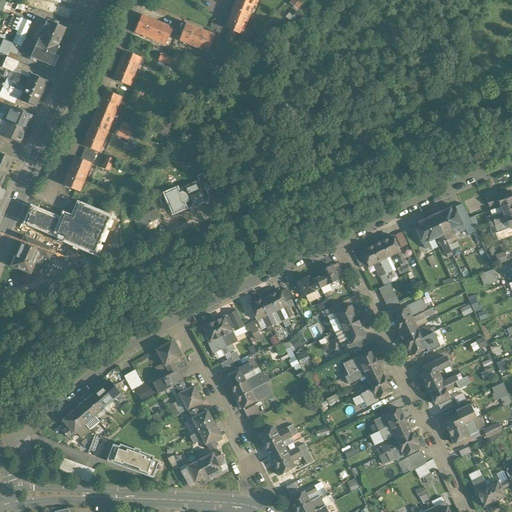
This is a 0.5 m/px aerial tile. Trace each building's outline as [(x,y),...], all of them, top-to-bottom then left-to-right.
[(236,0),(231,13),(230,13),(229,16),(230,16),(225,29),(230,31),(236,33),(241,35),(255,0),(236,0)] [(293,0),(291,3),(300,10),(305,3),(300,0),(293,0)] [(172,29),(142,16),(139,23),(136,21),(134,27),(137,28),(135,33),(165,45),(168,40),(170,37),(169,36),(172,29)] [(31,23),(24,19),(13,44),(20,47),(31,23)] [(41,40),(39,39),(30,60),(33,62),(35,59),(54,67),(58,57),(55,56),(59,47),(58,47),(66,29),(58,25),(59,22),(55,21),(54,24),(47,21),(44,28),(46,29),(41,40)] [(199,29),(198,30),(186,25),(179,41),(207,52),(214,36),(202,31),(202,30),(199,29)] [(236,33),(230,31),(225,42),(232,45),(236,33)] [(13,44),(5,41),(0,52),(0,54),(6,57),(14,61),(20,47),(13,44)] [(231,49),(216,67),(225,75),(240,57),(231,49)] [(141,59),(124,52),(119,64),(118,64),(117,67),(118,67),(113,80),(129,86),(141,59)] [(167,57),(161,54),(158,61),(164,63),(167,57)] [(14,61),(6,57),(2,68),(14,73),(18,63),(14,61)] [(173,59),(167,57),(164,63),(170,66),(173,59)] [(203,61),(191,57),(189,63),(201,68),(203,61)] [(29,79),(16,74),(13,82),(25,87),(29,79)] [(47,82),(31,75),(25,87),(41,94),(47,82)] [(13,82),(12,82),(10,87),(23,93),(25,87),(13,82)] [(10,87),(4,84),(0,93),(0,98),(4,100),(8,92),(10,87)] [(23,93),(10,87),(8,92),(21,97),(23,93)] [(41,94),(25,87),(23,93),(21,97),(21,98),(20,100),(36,107),(41,94)] [(144,93),(137,90),(135,96),(141,99),(144,93)] [(21,97),(8,92),(4,100),(13,104),(14,105),(18,97),(21,98),(21,97)] [(98,107),(89,131),(88,130),(87,134),(82,146),(99,153),(121,98),(105,92),(100,104),(99,103),(98,107)] [(141,99),(135,96),(132,102),(139,105),(141,99)] [(4,100),(0,98),(0,103),(3,104),(9,107),(11,108),(11,107),(13,104),(4,100)] [(0,119),(3,121),(5,115),(9,107),(3,104),(0,110),(0,119)] [(32,116),(11,107),(11,108),(8,116),(5,115),(3,121),(8,123),(25,131),(32,116)] [(25,131),(8,123),(6,128),(3,127),(0,134),(0,135),(20,144),(25,131)] [(134,128),(122,123),(116,136),(128,141),(131,134),(133,129),(134,128)] [(138,137),(131,134),(128,141),(127,144),(132,146),(131,146),(134,147),(138,137)] [(96,153),(85,149),(83,155),(94,159),(96,153)] [(0,153),(0,171),(6,174),(13,159),(0,153)] [(94,159),(83,155),(80,160),(91,165),(94,159)] [(113,159),(107,157),(104,163),(111,165),(113,159)] [(80,160),(74,158),(69,170),(67,173),(68,173),(63,185),(79,192),(91,165),(80,160)] [(111,165),(104,163),(102,169),(108,171),(111,165)] [(200,183),(181,191),(185,203),(189,201),(191,206),(207,199),(200,183)] [(188,208),(185,203),(181,191),(178,186),(164,192),(173,214),(188,208)] [(511,197),(510,192),(508,191),(503,193),(502,195),(496,197),(499,204),(500,207),(511,203),(511,197)] [(488,207),(499,204),(496,197),(486,200),(488,207)] [(96,251),(111,214),(80,201),(74,215),(65,211),(63,217),(58,229),(67,233),(65,238),(96,251)] [(511,203),(500,207),(502,213),(503,218),(505,217),(511,214),(511,203)] [(58,229),(63,217),(34,205),(27,220),(56,233),(58,229)] [(457,214),(454,207),(442,213),(451,231),(457,228),(463,225),(457,214)] [(155,209),(133,220),(138,229),(159,218),(155,209)] [(464,211),(457,214),(463,225),(465,230),(472,226),(464,211)] [(442,213),(434,217),(443,235),(448,232),(451,231),(442,213)] [(502,213),(491,217),(493,222),(503,218),(502,213)] [(443,235),(434,217),(426,221),(434,239),(437,238),(443,235)] [(503,218),(493,222),(495,227),(507,223),(505,217),(503,218)] [(434,239),(426,221),(414,226),(422,245),(428,242),(433,239),(434,239)] [(507,223),(495,227),(497,233),(509,229),(507,223)] [(472,226),(465,230),(468,237),(475,233),(472,226)] [(448,232),(443,235),(446,242),(452,239),(448,232)] [(443,235),(437,238),(440,245),(441,244),(446,242),(443,235)] [(24,237),(16,256),(34,264),(39,254),(42,246),(24,237)] [(400,252),(392,237),(382,242),(389,257),(395,254),(400,252)] [(438,250),(433,239),(428,242),(430,247),(427,248),(430,254),(438,250)] [(389,257),(382,242),(372,247),(379,262),(383,260),(389,257)] [(52,250),(42,246),(39,254),(49,259),(52,250)] [(372,247),(361,252),(366,263),(368,267),(374,264),(379,262),(372,247)] [(359,266),(366,263),(361,252),(354,255),(359,266)] [(405,263),(400,252),(395,254),(400,265),(405,263)] [(34,264),(16,256),(12,266),(30,274),(34,264)] [(383,260),(379,262),(384,272),(387,271),(388,270),(383,260)] [(379,262),(374,264),(379,275),(384,272),(379,262)] [(343,274),(338,263),(333,266),(338,276),(343,274)] [(331,266),(320,271),(322,276),(315,279),(320,288),(324,286),(326,285),(327,286),(338,280),(331,266)] [(493,270),(480,275),(483,283),(496,278),(493,270)] [(386,276),(381,279),(385,287),(389,285),(386,276)] [(307,277),(296,283),(303,297),(314,292),(313,291),(316,290),(320,288),(315,279),(309,282),(307,277)] [(392,290),(389,285),(385,287),(379,290),(382,295),(392,290)] [(286,289),(280,292),(285,303),(291,300),(286,289)] [(392,290),(382,295),(384,300),(394,295),(392,290)] [(280,291),(269,296),(276,311),(282,308),(287,306),(285,303),(280,292),(280,291)] [(394,295),(384,300),(386,305),(397,300),(394,295)] [(269,296),(259,300),(267,316),(271,314),(276,311),(269,296)] [(334,304),(331,296),(325,299),(329,307),(334,304)] [(475,296),(468,298),(474,313),(483,309),(479,301),(477,302),(475,296)] [(259,300),(248,306),(256,321),(262,318),(267,316),(259,300)] [(295,307),(291,300),(285,303),(287,306),(289,310),(295,307)] [(397,300),(386,305),(389,310),(399,305),(397,300)] [(325,311),(328,317),(335,314),(344,310),(341,303),(325,311)] [(287,306),(282,308),(287,319),(292,316),(289,310),(287,306)] [(344,310),(335,314),(342,329),(358,322),(350,307),(344,310)] [(406,308),(391,315),(396,326),(411,319),(409,314),(406,308)] [(420,309),(409,314),(411,319),(422,314),(420,309)] [(236,311),(227,316),(234,332),(244,327),(236,311)] [(271,314),(267,316),(272,326),(276,324),(271,314)] [(422,314),(411,319),(414,323),(424,318),(422,314)] [(267,316),(262,318),(267,328),(272,326),(267,316)] [(224,317),(213,323),(220,337),(231,332),(228,326),(229,325),(226,320),(225,320),(224,317)] [(411,319),(396,326),(401,336),(416,329),(414,323),(411,319)] [(358,322),(342,329),(350,344),(350,345),(362,339),(365,337),(358,322)] [(213,323),(202,328),(204,331),(203,332),(206,337),(207,337),(209,342),(210,342),(216,339),(221,349),(225,347),(220,337),(213,323)] [(424,325),(416,329),(419,334),(427,330),(424,325)] [(255,327),(250,329),(255,340),(260,337),(255,327)] [(416,329),(401,336),(406,346),(421,339),(419,334),(416,329)] [(427,330),(419,334),(421,339),(432,334),(429,329),(427,330)] [(231,332),(220,337),(225,347),(228,353),(234,350),(232,344),(237,342),(231,332)] [(432,334),(421,339),(426,349),(437,344),(434,338),(432,334)] [(277,335),(271,338),(274,345),(281,342),(277,335)] [(216,339),(210,342),(209,342),(208,343),(213,353),(221,349),(216,339)] [(362,339),(350,345),(350,344),(346,346),(350,353),(366,346),(362,339)] [(421,339),(406,346),(411,356),(426,349),(421,339)] [(171,343),(156,351),(164,366),(165,366),(172,362),(173,365),(178,363),(177,360),(179,359),(171,343)] [(372,352),(357,359),(359,365),(362,370),(377,362),(372,352)] [(445,357),(433,363),(435,367),(437,372),(449,367),(445,357)] [(231,358),(219,364),(222,370),(233,365),(234,364),(231,358)] [(357,359),(346,364),(349,370),(359,365),(357,359)] [(253,371),(242,376),(245,382),(256,376),(260,373),(253,361),(249,363),(253,371)] [(173,365),(172,362),(165,366),(169,375),(176,371),(173,365)] [(377,362),(362,370),(364,374),(366,378),(367,380),(382,372),(377,362)] [(432,362),(421,367),(424,372),(435,367),(433,363),(432,362)] [(239,372),(225,379),(231,390),(245,382),(242,376),(253,371),(249,363),(238,369),(239,372)] [(233,365),(222,370),(226,376),(236,371),(233,365)] [(359,365),(349,370),(351,375),(362,370),(359,365)] [(165,366),(164,366),(157,369),(162,379),(169,375),(165,366)] [(424,372),(420,374),(425,385),(440,378),(437,372),(435,367),(424,372)] [(362,370),(351,375),(353,379),(364,374),(362,370)] [(135,371),(124,377),(129,385),(139,380),(135,371)] [(162,379),(154,383),(159,393),(158,393),(159,394),(182,382),(176,371),(169,375),(162,379)] [(265,371),(260,373),(256,376),(259,382),(261,386),(265,384),(270,381),(265,371)] [(382,372),(367,380),(369,385),(371,389),(386,382),(382,372)] [(364,374),(353,379),(355,383),(366,378),(364,374)] [(440,378),(425,385),(429,395),(444,388),(442,383),(440,378)] [(453,378),(442,383),(444,388),(455,383),(453,378)] [(465,378),(455,383),(457,387),(468,382),(465,378)] [(245,382),(231,390),(236,400),(250,391),(248,387),(245,382)] [(259,382),(248,387),(250,391),(261,386),(259,382)] [(386,382),(371,389),(376,400),(377,400),(391,393),(386,382)] [(455,383),(444,388),(447,392),(452,389),(457,387),(455,383)] [(504,406),(511,402),(503,383),(492,388),(494,393),(492,394),(495,402),(501,400),(504,406)] [(183,384),(176,388),(177,389),(179,394),(186,390),(185,388),(183,384)] [(262,395),(255,399),(256,402),(270,394),(265,384),(261,386),(265,393),(262,394),(262,395)] [(190,385),(185,388),(186,390),(179,394),(179,395),(187,411),(202,403),(194,387),(191,388),(190,385)] [(369,385),(359,390),(361,395),(371,389),(369,385)] [(104,386),(93,396),(104,408),(109,404),(114,400),(115,399),(114,398),(109,392),(111,391),(107,386),(105,388),(104,386)] [(261,386),(250,391),(255,399),(262,395),(262,394),(265,393),(261,386)] [(149,387),(134,395),(139,405),(155,396),(149,387)] [(111,391),(109,392),(114,398),(119,394),(114,388),(111,391)] [(444,388),(429,395),(434,405),(449,398),(447,392),(444,388)] [(173,397),(179,395),(179,394),(177,389),(170,392),(173,397)] [(371,389),(361,395),(367,407),(378,401),(377,400),(376,400),(371,389)] [(452,389),(447,392),(449,398),(455,395),(452,389)] [(250,391),(236,400),(240,408),(241,410),(256,402),(255,399),(250,391)] [(123,399),(119,394),(114,398),(115,399),(114,400),(118,404),(123,399)] [(93,396),(83,404),(95,416),(104,408),(93,396)] [(336,396),(326,401),(329,406),(338,401),(336,396)] [(465,400),(453,406),(456,412),(468,406),(465,400)] [(450,401),(438,406),(441,413),(453,407),(450,401)] [(83,404),(74,412),(85,424),(88,422),(95,416),(83,404)] [(255,406),(244,412),(250,423),(264,415),(262,412),(259,413),(255,406)] [(468,406),(456,412),(457,415),(458,415),(463,426),(473,420),(474,420),(468,406)] [(196,409),(189,413),(191,417),(192,419),(199,415),(198,413),(196,409)] [(399,409),(384,417),(389,427),(404,419),(399,409)] [(203,410),(198,413),(199,415),(192,419),(191,420),(192,421),(198,432),(213,425),(206,412),(204,413),(203,410)] [(74,412),(62,421),(64,423),(62,425),(65,429),(67,427),(73,433),(73,434),(80,429),(85,424),(74,412)] [(457,415),(443,422),(448,433),(463,426),(458,415),(457,415)] [(95,416),(88,422),(93,427),(99,422),(95,416)] [(384,417),(374,421),(379,432),(389,427),(384,417)] [(474,420),(473,420),(475,425),(477,430),(482,427),(478,418),(474,420)] [(404,419),(389,427),(391,431),(394,437),(409,429),(404,419)] [(473,420),(463,426),(465,430),(475,425),(473,420)] [(484,429),(488,438),(501,431),(497,423),(484,429)] [(213,425),(198,432),(202,439),(205,445),(206,445),(213,441),(214,443),(219,441),(218,438),(220,437),(213,425)] [(475,425),(465,430),(468,436),(478,431),(477,430),(475,425)] [(463,426),(448,433),(453,443),(468,436),(465,430),(463,426)] [(65,429),(62,432),(67,438),(71,435),(73,433),(67,427),(65,429)] [(379,432),(381,437),(391,431),(389,427),(379,432)] [(105,428),(94,435),(99,440),(109,433),(105,428)] [(273,428),(258,436),(264,446),(279,439),(276,434),(273,428)] [(287,428),(276,434),(279,439),(289,433),(287,428)] [(73,433),(71,435),(77,442),(85,435),(80,429),(73,434),(73,433)] [(409,429),(394,437),(396,442),(399,447),(414,439),(409,429)] [(501,431),(488,438),(491,443),(504,437),(501,431)] [(198,432),(189,437),(193,444),(202,439),(198,432)] [(289,433),(279,439),(281,443),(291,437),(289,433)] [(279,439),(264,446),(269,456),(284,449),(281,443),(279,439)] [(414,439),(399,447),(404,457),(419,450),(414,439)] [(213,441),(206,445),(209,451),(216,447),(214,443),(213,441)] [(373,447),(378,457),(384,454),(382,449),(386,447),(384,442),(373,447)] [(396,442),(386,447),(388,452),(399,447),(396,442)] [(344,449),(348,457),(360,452),(356,443),(344,449)] [(113,445),(107,461),(152,478),(158,462),(153,460),(154,458),(139,453),(140,451),(134,448),(133,450),(120,445),(119,447),(113,445)] [(304,445),(297,448),(299,453),(306,449),(304,445)] [(388,452),(386,453),(388,458),(390,462),(404,457),(399,447),(388,452)] [(297,448),(286,454),(289,458),(299,453),(297,448)] [(468,448),(459,452),(461,457),(470,453),(468,448)] [(284,449),(269,456),(274,466),(289,458),(286,454),(284,449)] [(218,452),(212,455),(216,462),(218,461),(222,459),(218,452)] [(420,452),(409,457),(415,470),(424,464),(425,464),(420,452)] [(299,453),(289,458),(291,463),(302,457),(299,453)] [(212,454),(200,461),(207,476),(220,469),(219,467),(221,466),(218,461),(216,462),(212,455),(212,454)] [(308,454),(302,457),(305,465),(312,461),(308,454)] [(173,456),(168,459),(174,471),(179,468),(173,456)] [(409,457),(403,460),(410,473),(414,470),(415,470),(409,457)] [(289,458),(274,466),(279,476),(294,469),(291,463),(289,458)] [(58,472),(90,484),(95,471),(63,459),(58,472)] [(200,461),(186,468),(187,469),(190,475),(188,477),(191,482),(193,481),(194,483),(207,476),(200,461)] [(415,470),(414,470),(420,483),(431,477),(424,464),(415,470)] [(187,469),(181,472),(184,479),(188,477),(190,475),(187,469)] [(292,475),(282,480),(285,487),(296,482),(292,475)] [(191,482),(188,477),(184,479),(188,486),(194,483),(193,481),(191,482)] [(472,483),(474,487),(484,482),(483,478),(472,483)] [(507,480),(498,484),(501,490),(509,486),(507,480)] [(296,482),(285,487),(288,493),(299,488),(296,482)] [(484,482),(474,487),(476,492),(487,487),(484,482)] [(497,482),(487,487),(494,502),(504,497),(501,490),(498,484),(497,482)] [(314,487),(303,492),(306,497),(317,492),(314,487)] [(487,487),(476,492),(483,507),(494,502),(487,487)] [(422,488),(416,491),(422,504),(426,502),(430,509),(433,508),(422,488)] [(303,492),(289,500),(294,510),(309,503),(306,497),(303,492)] [(319,497),(309,503),(313,511),(314,511),(324,507),(319,497)] [(444,502),(433,508),(435,511),(436,511),(446,507),(444,502)] [(313,511),(309,503),(294,510),(294,511),(313,511)]
